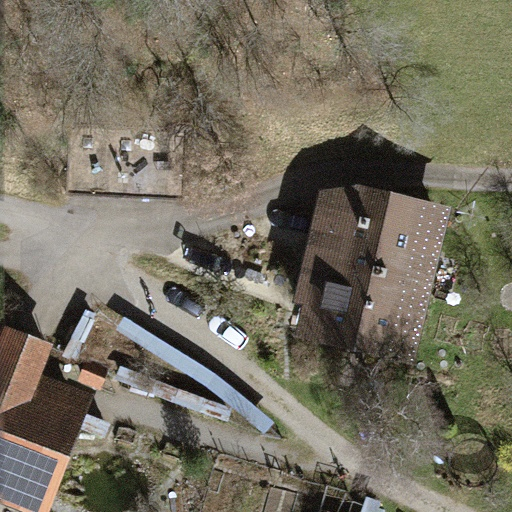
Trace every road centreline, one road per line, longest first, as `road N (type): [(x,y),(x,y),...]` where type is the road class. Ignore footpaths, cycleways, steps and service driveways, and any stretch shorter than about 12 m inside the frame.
road 1 (track): [(0,211),(50,225),(133,302),(249,376),(329,456),(439,511)]
road 2 (track): [(0,253),(85,252),(357,178),(511,183)]
